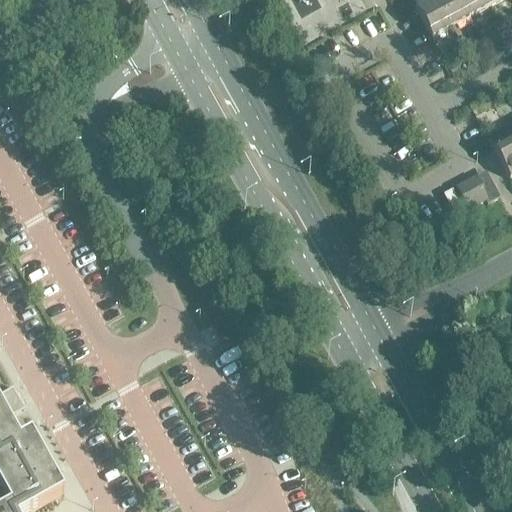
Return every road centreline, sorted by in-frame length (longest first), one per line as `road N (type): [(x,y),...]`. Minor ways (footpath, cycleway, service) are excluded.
road 1 (residential): [(264,498),(260,461),(181,325),(95,147),(114,98),(180,62)]
road 2 (tertiary): [(180,62),(341,358)]
road 3 (tertiary): [(385,334),(219,43)]
road 4 (residential): [(104,511),(0,318)]
road 5 (tertiary): [(481,511),(385,334)]
road 6 (tertiary): [(341,358),(425,511)]
road 7 (residential): [(385,334),(511,262)]
